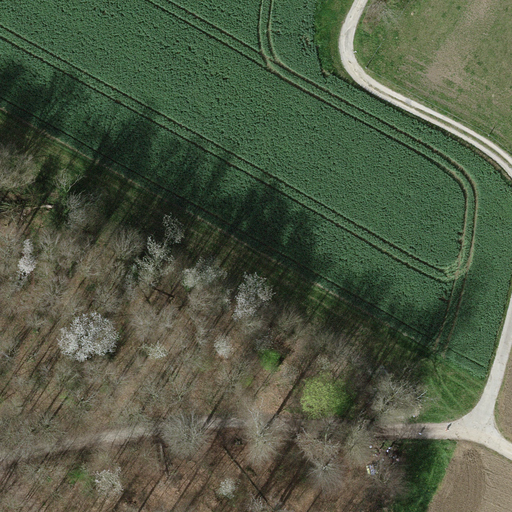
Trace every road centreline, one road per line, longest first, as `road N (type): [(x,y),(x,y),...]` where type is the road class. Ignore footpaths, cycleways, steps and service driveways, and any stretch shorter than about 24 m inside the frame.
road 1 (track): [(511,459),(470,438),(296,419),(160,427),(0,457)]
road 2 (track): [(511,170),(374,91),(351,69),(351,37),(365,0)]
road 3 (track): [(470,438),(511,315)]
